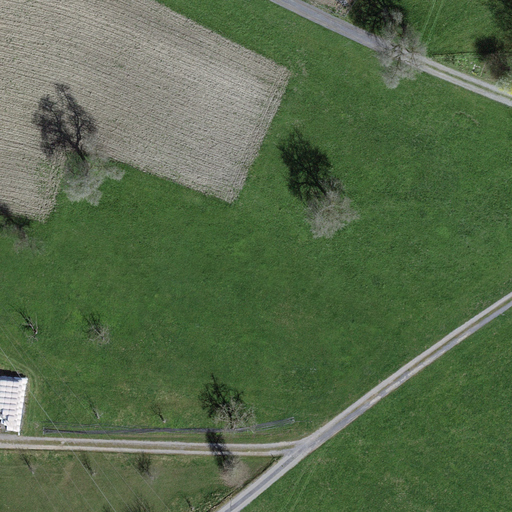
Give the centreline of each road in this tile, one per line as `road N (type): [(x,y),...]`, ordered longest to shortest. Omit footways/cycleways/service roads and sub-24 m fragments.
road 1 (track): [(511,307),(229,511)]
road 2 (track): [(308,451),(0,445)]
road 3 (track): [(283,0),(511,98)]
